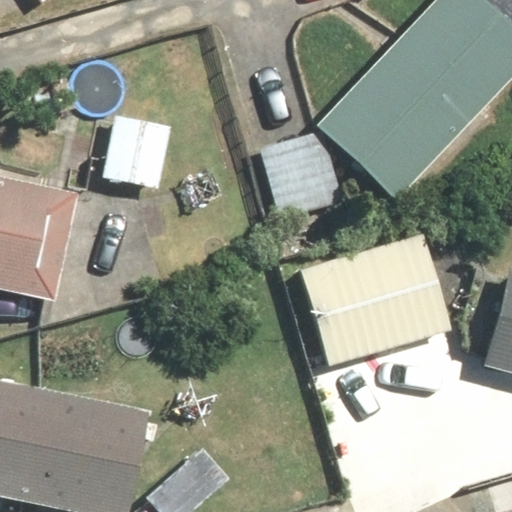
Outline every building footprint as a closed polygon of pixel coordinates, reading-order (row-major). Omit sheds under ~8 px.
[(511,10),(499,0),(439,0),(330,128),(425,208),(511,105),(511,10)] [(174,125),(115,121),(111,184),(169,188),(174,125)] [(326,136),(266,149),(281,222),(341,209),(326,136)] [(0,176),(0,292),(66,308),(92,198),(0,176)] [(414,224),(290,259),(321,366),(445,331),(414,224)] [(511,266),(496,262),(463,370),(511,383),(511,266)] [(121,511),(139,405),(0,383),(0,501),(67,511),(121,511)] [(205,511),(238,481),(204,445),(151,495),(167,511),(205,511)] [(511,511),(511,502),(483,510),(483,511),(511,511)]
